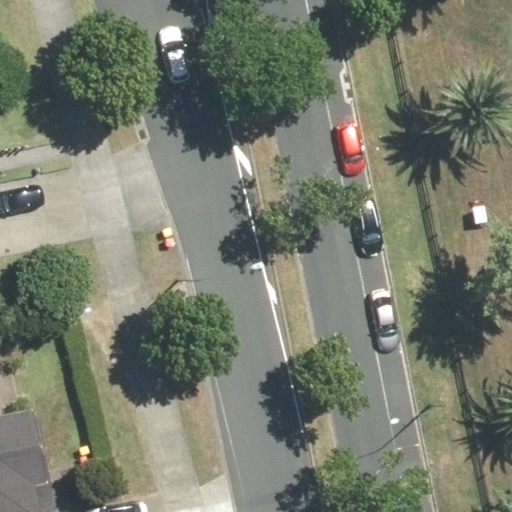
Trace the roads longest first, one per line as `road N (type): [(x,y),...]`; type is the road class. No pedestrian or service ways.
road 1 (tertiary): [(263,511),(161,0)]
road 2 (tertiary): [(282,0),(382,511)]
